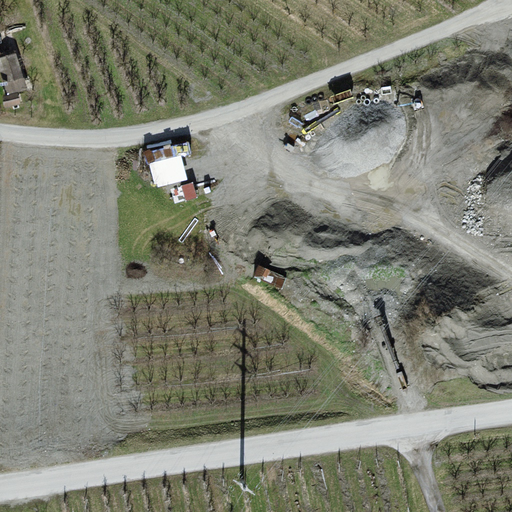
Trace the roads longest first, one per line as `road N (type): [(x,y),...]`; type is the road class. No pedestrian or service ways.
road 1 (track): [(0,131),(64,140),(153,133),(252,108),(504,0)]
road 2 (unclassified): [(0,485),(511,412)]
